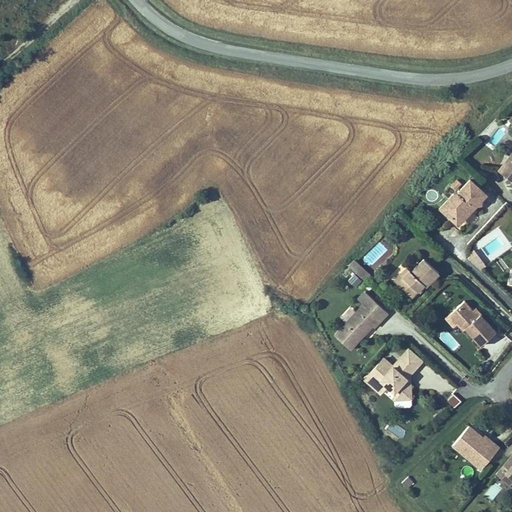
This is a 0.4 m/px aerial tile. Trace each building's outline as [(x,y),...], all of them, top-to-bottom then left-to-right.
[(492,147),(507,131),(494,118),(478,135),(492,147)] [(488,178),(506,191),(511,181),(511,135),(509,140),(508,147),(509,148),(488,178)] [(473,203),(458,189),(447,201),(441,202),(437,207),(442,212),(435,220),(442,227),(449,219),(454,223),(473,203)] [(442,212),(437,207),(429,215),(435,220),(442,212)] [(447,231),(454,223),(449,219),(442,227),(447,231)] [(476,250),(468,255),(477,271),(485,266),(476,250)] [(361,280),(369,274),(355,257),(347,263),(361,280)] [(402,278),(391,290),(403,302),(411,292),(414,295),(429,279),(414,265),(402,278)] [(346,278),(355,287),(362,280),(353,272),(346,278)] [(386,286),(391,290),(402,278),(397,273),(386,286)] [(467,303),(458,294),(443,309),(454,319),(461,326),(463,324),(480,340),(493,326),(477,310),(475,311),(467,303)] [(467,303),(475,311),(477,310),(478,308),(470,300),(467,303)] [(363,332),(371,323),(354,308),(325,338),(339,351),(360,329),(363,332)] [(454,319),(443,309),(441,312),(451,322),(454,319)] [(381,372),(374,364),(355,382),(371,398),(377,392),(381,396),(382,419),(385,420),(398,419),(400,418),(397,381),(403,375),(412,367),(399,354),(381,372)] [(446,400),(455,407),(461,399),(452,393),(446,400)] [(390,420),(386,427),(401,437),(405,430),(390,420)] [(485,468),(498,454),(491,448),(488,452),(481,445),(467,433),(452,449),(474,469),(479,463),(485,468)] [(481,445),(488,452),(491,448),(484,441),(481,445)] [(511,468),(507,465),(498,476),(505,481),(511,486),(511,468)] [(406,488),(414,483),(408,475),(400,480),(406,488)] [(505,481),(498,476),(493,482),(500,487),(505,481)]
